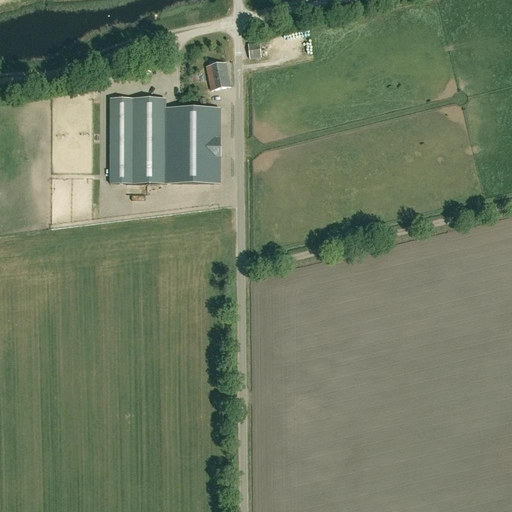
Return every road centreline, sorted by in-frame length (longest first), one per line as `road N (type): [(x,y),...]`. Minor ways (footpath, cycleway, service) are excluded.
road 1 (unclassified): [(243,511),(237,22)]
road 2 (track): [(241,267),(511,206)]
road 3 (unclassified): [(0,81),(55,77),(90,60),(237,22)]
